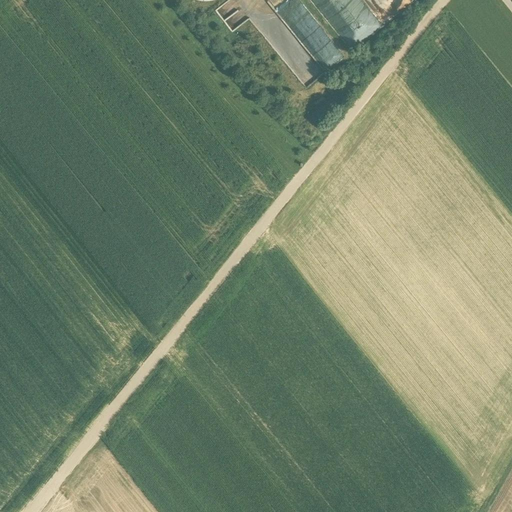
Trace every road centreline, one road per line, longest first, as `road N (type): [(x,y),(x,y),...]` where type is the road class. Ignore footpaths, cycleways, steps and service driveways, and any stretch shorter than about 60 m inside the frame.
road 1 (track): [(32,511),(441,0)]
road 2 (track): [(445,0),(40,511)]
